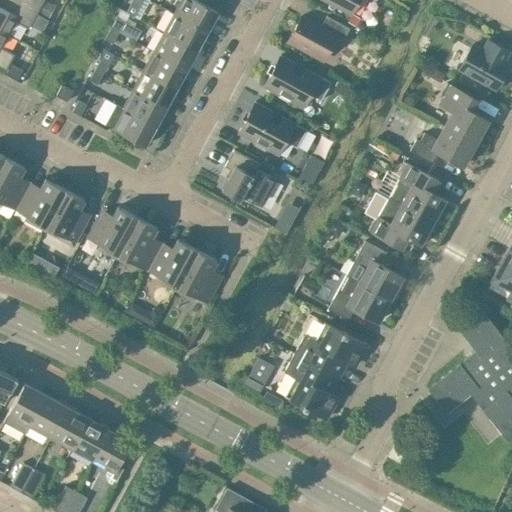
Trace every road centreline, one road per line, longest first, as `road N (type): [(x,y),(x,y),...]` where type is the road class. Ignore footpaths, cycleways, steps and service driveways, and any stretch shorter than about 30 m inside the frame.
road 1 (residential): [(342,500),(382,420),(387,375),(511,149)]
road 2 (unclassified): [(164,199),(270,0)]
road 3 (unclassified): [(342,500),(182,412)]
road 4 (unclassified): [(164,199),(0,120)]
road 5 (unclassified): [(45,337),(182,412)]
